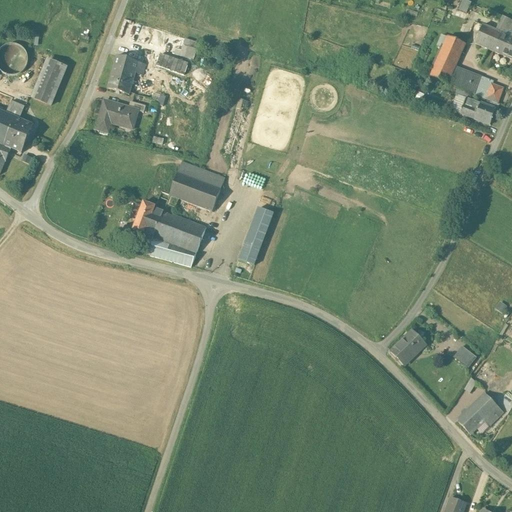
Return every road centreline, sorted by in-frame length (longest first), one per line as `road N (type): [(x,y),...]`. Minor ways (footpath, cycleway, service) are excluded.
road 1 (residential): [(377,353),(422,300),(511,109)]
road 2 (unclassified): [(148,511),(217,282)]
road 3 (unclassified): [(25,212),(73,129),(123,0)]
road 4 (unclassified): [(217,282),(77,245),(25,212)]
road 5 (unclassified): [(511,484),(484,466),(377,353)]
road 6 (unclassified): [(377,353),(337,323),(217,282)]
